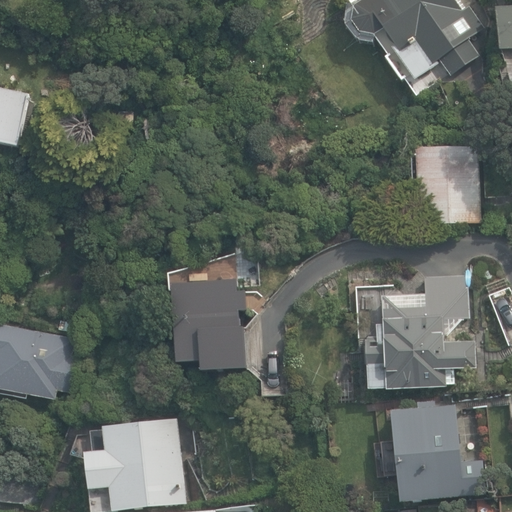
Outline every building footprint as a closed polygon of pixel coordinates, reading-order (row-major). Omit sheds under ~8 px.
[(433,39),(446,57),(485,29),(470,7),(464,11),(456,0),(366,0),(356,8),(353,23),(361,35),(377,37),(385,31),(402,56),(424,40),(427,43),(433,39)] [(511,8),(497,10),(501,52),(511,50),(511,8)] [(0,143),(20,148),(31,93),(0,87),(0,143)] [(417,150),(420,225),(483,223),(480,148),(417,150)] [(488,239),(505,281),(511,278),(511,234),(511,231),(488,239)] [(367,253),(370,307),(468,302),(465,248),(367,253)] [(236,289),(235,277),(173,281),(177,361),(200,359),(201,369),(244,366),(242,325),(238,326),(237,308),(245,308),(244,289),(236,289)] [(467,342),(466,316),(384,319),(384,324),(377,325),(377,337),(366,337),(369,391),(447,387),(447,385),(456,384),(455,369),(477,368),(476,342),(467,342)] [(0,389),(58,400),(60,391),(74,394),(81,358),(74,357),(77,339),(0,324),(0,389)] [(393,412),(402,503),(466,496),(456,405),(436,407),(436,401),(418,403),(419,409),(393,412)] [(112,488),(114,511),(189,504),(179,419),(104,427),(107,451),(87,453),(91,491),(112,488)] [(3,502),(41,505),(43,482),(4,478),(3,502)]
